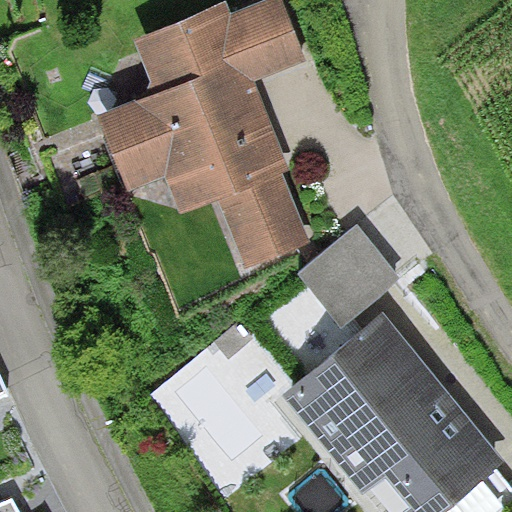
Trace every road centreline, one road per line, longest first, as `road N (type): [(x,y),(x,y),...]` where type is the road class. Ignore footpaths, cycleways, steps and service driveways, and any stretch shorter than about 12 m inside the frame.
road 1 (residential): [(511,339),(421,194),(397,127),(377,0)]
road 2 (residential): [(0,284),(98,511)]
